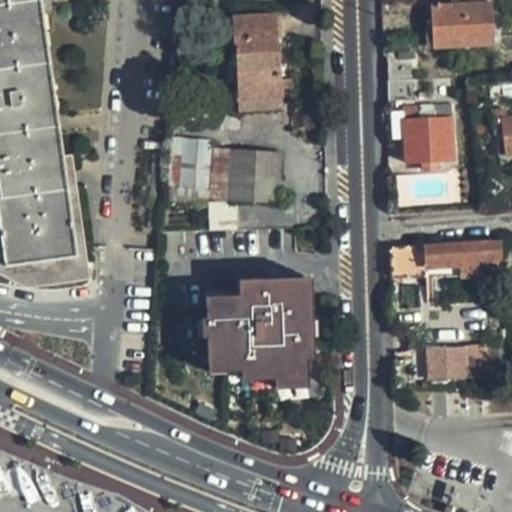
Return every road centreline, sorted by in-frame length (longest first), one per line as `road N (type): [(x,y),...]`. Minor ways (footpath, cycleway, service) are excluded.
road 1 (primary): [(343,511),(107,422)]
road 2 (residential): [(363,231),(359,0)]
road 3 (residential): [(370,353),(360,414),(332,483),(349,511)]
road 4 (residential): [(356,511),(379,490),(370,353)]
road 5 (residential): [(363,231),(511,214)]
road 6 (residential): [(370,353),(363,231)]
